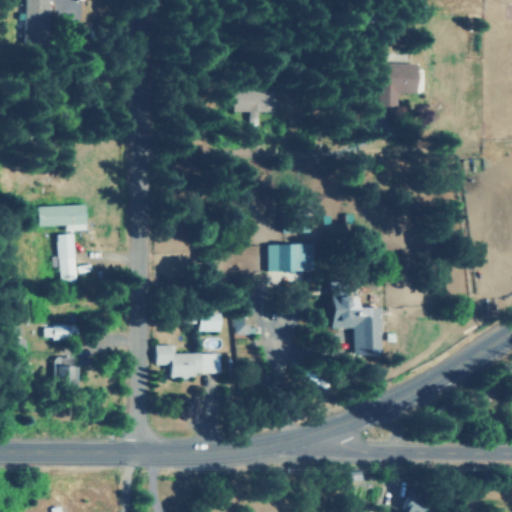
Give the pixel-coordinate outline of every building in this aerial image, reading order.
[(21,0),(21,13),(17,13),(16,41),(44,42),(45,0),(21,0)] [(374,105),(393,105),(393,91),(411,92),(412,62),(375,62),(374,105)] [(245,132),(254,132),(254,113),(269,114),(270,90),(230,89),(229,111),(245,111),(245,132)] [(80,203),(33,205),(34,225),(61,224),(61,230),(81,229),(80,203)] [(71,279),(69,233),(53,233),(55,280),(71,279)] [(263,243),(263,270),(310,269),(309,242),(263,243)] [(326,327),(348,327),(348,353),(374,353),(373,306),(351,306),(351,296),(341,296),(341,292),(325,292),(326,327)] [(216,331),(216,313),(195,312),(195,330),(216,331)] [(251,333),(252,321),(231,320),(230,332),(251,333)] [(68,337),(67,324),(39,325),(39,338),(68,337)] [(216,352),(171,353),(171,344),(151,344),(151,364),(166,364),(166,375),(217,374),(216,352)] [(49,385),(74,385),(75,365),(70,365),(71,356),(50,356),(49,385)] [(419,511),(421,506),(402,501),(399,511),(419,511)]
